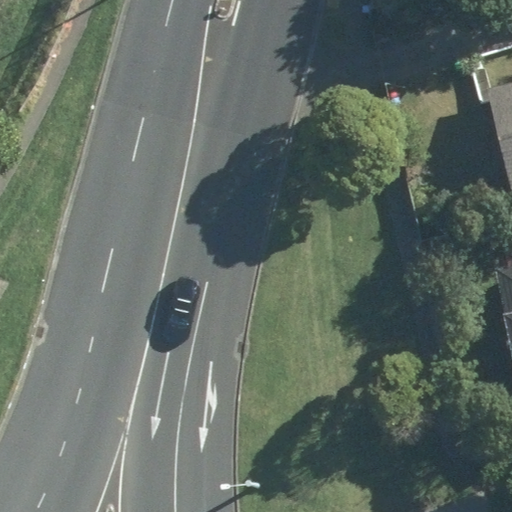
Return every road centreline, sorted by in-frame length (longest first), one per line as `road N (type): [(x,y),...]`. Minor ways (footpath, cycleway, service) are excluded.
road 1 (secondary): [(151,276),(224,0)]
road 2 (secondary): [(50,511),(151,276)]
road 3 (secondary): [(151,276),(149,511)]
